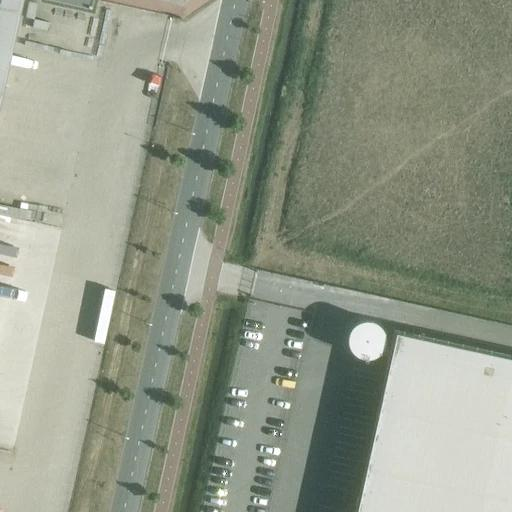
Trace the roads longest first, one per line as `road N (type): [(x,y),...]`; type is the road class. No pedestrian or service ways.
road 1 (unknown): [(226,55),(124,41),(106,79),(15,511)]
road 2 (unclassified): [(238,0),(128,511)]
